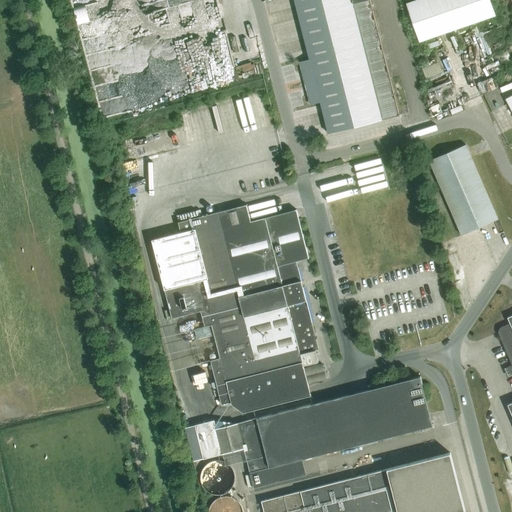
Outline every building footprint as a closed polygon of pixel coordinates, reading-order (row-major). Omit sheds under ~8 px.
[(156,0),(153,0),(90,15),(111,103),(129,99),(129,98),(138,96),(139,99),(153,95),(153,98),(161,96),(159,86),(162,85),(165,98),(175,96),(174,92),(198,86),(178,0),(173,0),(157,4),(156,0)] [(294,0),(310,60),(300,62),(310,104),(320,102),(328,133),(399,115),(369,0),(294,0)] [(419,42),(495,16),(489,0),(416,0),(406,3),(419,42)] [(424,68),(428,78),(444,71),(440,61),(424,68)] [(504,93),(511,90),(511,91),(511,82),(501,86),(504,93)] [(232,405),(243,413),(347,386),(336,344),(319,349),(297,262),(309,259),(290,184),(279,187),(253,85),(234,89),(238,105),(200,114),(205,134),(172,142),(167,123),(125,133),(172,319),(187,315),(191,331),(200,328),(209,362),(211,361),(222,404),(231,402),(232,405)] [(461,235),(498,219),(466,145),(429,161),(461,235)] [(377,158),(350,164),(355,184),(384,177),(381,163),(378,164),(377,158)] [(478,243),(458,251),(463,264),(483,257),(478,243)] [(511,414),(511,315),(507,318),(510,324),(500,328),(498,333),(511,365),(511,402),(508,405),(511,414)] [(250,472),(302,459),(433,426),(422,384),(420,376),(409,379),(237,423),(250,472)] [(204,459),(223,454),(214,420),(195,425),(204,459)] [(385,511),(397,509),(397,511),(463,511),(465,511),(450,453),(262,501),(264,511),(385,511)] [(234,489),(234,461),(203,462),(204,489),(234,489)]
